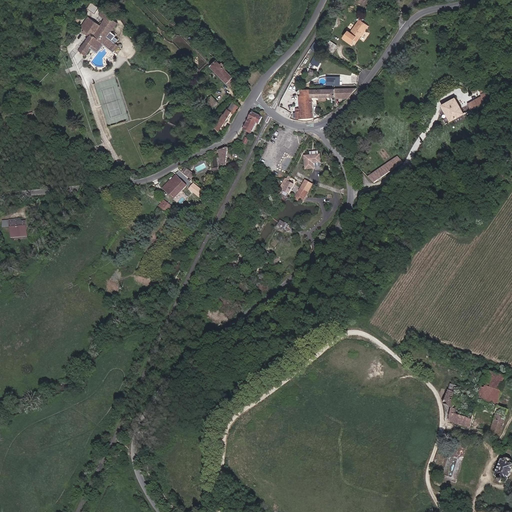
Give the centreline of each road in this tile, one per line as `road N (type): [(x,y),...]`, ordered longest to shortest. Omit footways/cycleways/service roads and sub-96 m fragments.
road 1 (unclassified): [(318,125),(349,174),(344,224),(297,273),(190,350),(156,389),(135,456),(161,511)]
road 2 (unclassified): [(0,197),(146,180),(232,134),(254,98)]
road 3 (unclassified): [(471,0),(416,13),(370,80),(318,125)]
road 4 (unclassified): [(254,98),(324,0)]
